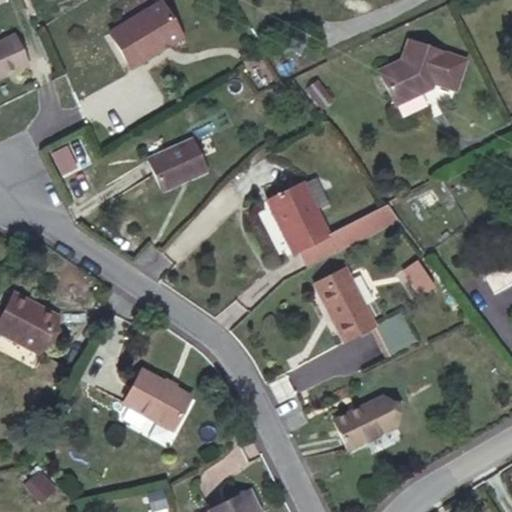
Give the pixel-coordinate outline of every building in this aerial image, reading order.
[(147,0),(119,15),(137,51),(192,23),(178,0),(147,0)] [(7,30),(0,33),(0,34),(12,58),(0,63),(0,71),(22,62),(7,30)] [(0,63),(12,58),(0,34),(0,63)] [(367,72),(384,105),(413,92),(411,88),(417,85),(416,80),(443,89),(454,60),(396,40),(388,62),(367,72)] [(403,116),(428,106),(424,96),(399,106),(403,116)] [(146,154),(160,186),(206,166),(191,132),(146,154)] [(269,196),(302,244),(334,224),(302,174),(269,196)] [(407,268),(422,292),(434,284),(419,260),(407,268)] [(357,268),(325,283),(349,334),(382,321),(357,268)] [(16,300),(0,327),(0,341),(38,362),(59,326),(16,300)] [(377,325),(388,352),(414,341),(402,314),(377,325)] [(144,379),(126,410),(174,437),(192,405),(144,379)] [(329,420),(341,449),(390,427),(376,398),(329,420)] [(41,468),(24,485),(41,502),(59,484),(41,468)] [(262,511),(263,511),(252,491),(213,511),(262,511)]
